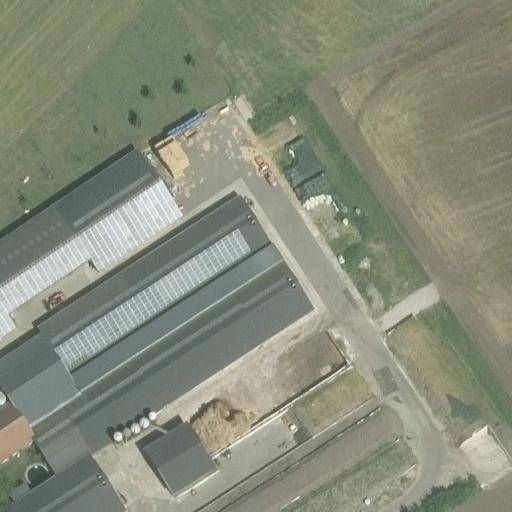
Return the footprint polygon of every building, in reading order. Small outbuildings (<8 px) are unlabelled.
[(140,157),(56,213),(92,266),(96,273),(180,216),(140,157)] [(191,232),(38,332),(80,396),(112,444),(268,341),(314,311),(241,200),(191,232)] [(56,213),(0,250),(0,306),(10,321),(92,266),(56,213)] [(0,306),(0,336),(14,328),(10,321),(0,306)] [(36,442),(33,444),(56,480),(90,457),(90,458),(111,444),(80,396),(60,409),(54,401),(23,422),(36,442)] [(0,466),(33,444),(36,442),(23,422),(12,407),(11,407),(11,408),(0,415),(0,466)] [(187,429),(145,456),(173,497),(215,470),(187,429)] [(56,480),(6,511),(125,511),(90,458),(90,457),(56,480)]
